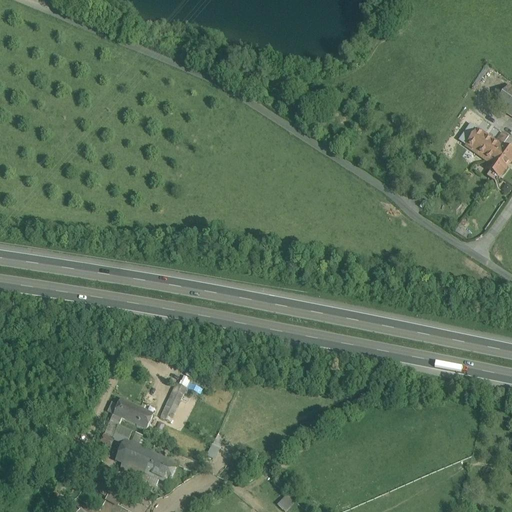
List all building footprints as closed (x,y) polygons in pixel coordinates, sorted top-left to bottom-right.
[(511,88),(509,86),(495,106),(511,118),(511,88)] [(495,143),(477,131),(466,147),(490,164),(486,170),(499,179),(511,160),(511,151),(504,146),(503,146),(502,148),(495,143)] [(511,142),(511,141),(502,134),(495,143),(502,148),(503,146),(504,146),(505,144),(509,147),(511,142)] [(183,376),(180,384),(188,387),(191,378),(183,376)] [(187,388),(199,393),(201,388),(189,383),(187,388)] [(177,384),(161,419),(171,424),(187,389),(177,384)] [(154,416),(121,401),(114,417),(122,421),(147,432),(154,416)] [(122,421),(114,417),(110,424),(118,428),(118,427),(119,428),(122,421)] [(118,428),(110,424),(105,436),(113,440),(118,428)] [(113,441),(104,437),(100,446),(109,451),(113,441)] [(205,457),(213,460),(219,448),(211,444),(205,457)] [(176,466),(130,445),(130,446),(122,464),(122,465),(123,465),(121,470),(137,478),(135,480),(156,489),(159,481),(168,485),(176,466)] [(107,472),(94,465),(92,468),(91,468),(85,481),(87,482),(99,488),(107,472)] [(128,483),(107,472),(99,488),(97,492),(108,497),(113,489),(123,494),(128,483)] [(139,489),(134,486),(131,492),(136,495),(139,489)] [(275,506),(282,511),(286,511),(293,504),(284,496),(275,506)]
